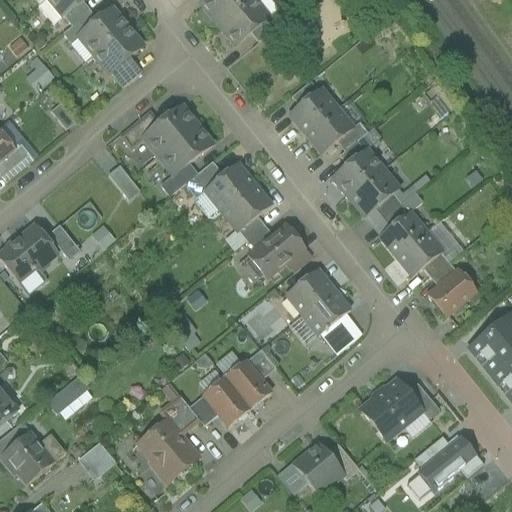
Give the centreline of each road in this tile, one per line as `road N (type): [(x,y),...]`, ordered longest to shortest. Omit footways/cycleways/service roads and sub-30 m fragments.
road 1 (residential): [(187,511),(393,337),(398,312),(192,61)]
road 2 (residential): [(192,61),(0,217)]
